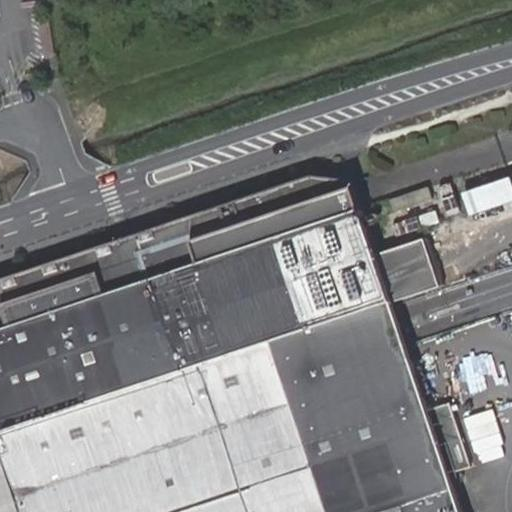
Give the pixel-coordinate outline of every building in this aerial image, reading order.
[(0,511),(463,511),(450,473),(471,466),(451,402),(429,410),(393,301),(441,286),(426,237),(377,254),(361,207),(352,179),(313,174),(0,279),(0,511)] [(511,184),(509,176),(461,193),(469,217),(511,202),(511,184)] [(451,181),(439,185),(449,214),(461,210),(451,181)] [(429,186),(391,199),(395,211),(433,198),(429,186)] [(436,209),(393,224),(397,235),(440,220),(436,209)]
